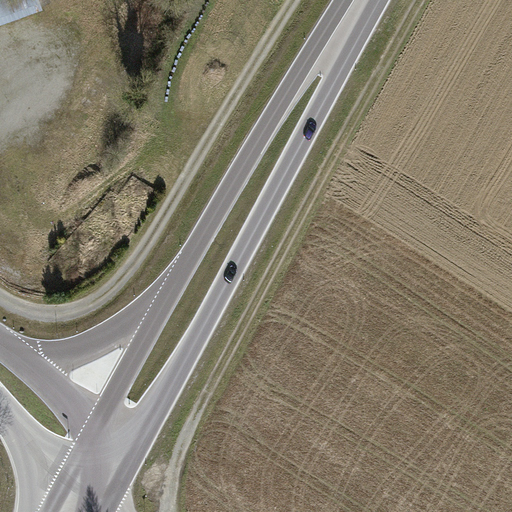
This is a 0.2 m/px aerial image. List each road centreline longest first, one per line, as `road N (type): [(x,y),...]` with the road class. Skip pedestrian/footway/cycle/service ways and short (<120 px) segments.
road 1 (track): [(419,0),(184,438),(169,511)]
road 2 (primary): [(102,498),(328,84),(342,23)]
road 3 (primary): [(342,23),(289,75),(75,461)]
road 4 (track): [(295,0),(119,281),(64,313),(32,311),(0,295)]
